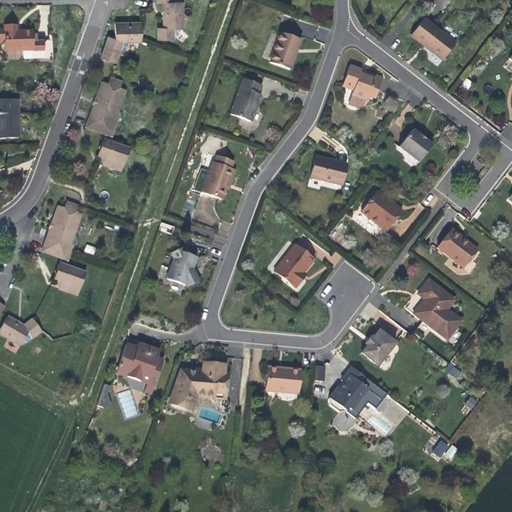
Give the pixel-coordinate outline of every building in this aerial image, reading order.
[(172,2),(163,2),(163,14),(164,27),(157,28),(158,40),(173,39),(173,38),(181,30),(181,28),(182,28),(182,1),(172,2)] [(442,61),(455,43),(423,19),(410,36),(425,47),(442,61)] [(114,23),(115,38),(122,42),(128,41),(141,41),(141,22),(129,23),(114,23)] [(32,50),(44,50),(44,40),(37,40),(32,40),(32,35),(32,31),(20,32),(16,32),(16,28),(4,28),(4,34),(5,44),(5,50),(22,50),(32,50)] [(280,33),(269,63),(289,70),(295,53),(293,53),(294,51),(295,49),(297,49),(300,40),(280,33)] [(120,49),(122,42),(115,38),(108,36),(101,59),(115,63),(120,49)] [(125,51),(128,41),(122,42),(120,49),(125,51)] [(32,50),(22,50),(23,59),(32,59),(32,50)] [(44,50),(32,50),(32,59),(44,59),(44,50)] [(342,86),(353,90),(359,75),(361,70),(349,65),(342,86)] [(362,76),(359,75),(353,90),(351,96),(364,100),(367,101),(369,96),(375,98),(378,90),(382,78),(367,72),(365,77),(362,76)] [(115,120),(118,112),(125,90),(120,89),(122,83),(110,79),(108,84),(102,82),(94,103),(88,120),(115,129),(117,121),(115,120)] [(242,79),(229,114),(251,122),(258,101),(261,95),(258,94),(261,86),(242,79)] [(364,100),(351,96),(348,104),(361,109),(364,100)] [(18,114),(17,99),(0,99),(0,138),(19,138),(18,117),(15,117),(15,114),(18,114)] [(86,127),(105,134),(112,137),(115,129),(88,120),(86,127)] [(419,163),(432,145),(422,138),(412,130),(398,147),(419,163)] [(110,142),(103,139),(97,157),(100,158),(109,161),(107,167),(121,172),(129,149),(110,142)] [(213,163),(230,169),(233,161),(216,156),(213,163)] [(341,185),(346,164),(334,161),(315,156),(310,178),(341,185)] [(100,158),(102,165),(107,167),(109,161),(100,158)] [(212,162),(201,193),(222,200),(226,187),(229,180),(231,181),(235,170),(230,169),(213,163),(212,162)] [(385,231),(400,213),(384,201),(386,199),(377,192),(375,194),(373,192),(364,205),(365,206),(361,212),(385,231)] [(384,201),(400,213),(401,211),(395,206),(386,199),(384,201)] [(71,244),(74,235),(81,214),(76,212),(78,207),(66,202),(64,208),(58,206),(51,224),(44,244),(70,253),(73,245),(71,244)] [(159,230),(171,235),(174,227),(162,222),(159,230)] [(193,224),(192,230),(208,233),(209,227),(193,224)] [(451,230),(437,248),(462,268),(477,250),(462,238),(451,230)] [(61,258),(59,263),(66,266),(70,253),(44,244),(42,251),(61,258)] [(94,254),(96,246),(86,245),(84,252),(94,254)] [(294,245),(274,271),(295,288),(303,277),(301,276),(304,272),(313,260),(294,245)] [(185,253),(182,247),(170,253),(173,259),(166,279),(186,286),(187,287),(199,282),(195,274),(193,274),(192,273),(192,271),(193,271),(192,269),(196,257),(194,257),(188,259),(185,253)] [(66,266),(59,263),(53,281),(56,282),(65,285),(63,291),(77,296),(85,272),(66,266)] [(461,321),(447,310),(454,300),(428,280),(417,294),(425,300),(423,304),(421,306),(419,305),(413,314),(446,340),(461,321)] [(56,282),(58,289),(63,291),(65,285),(56,282)] [(32,319),(23,326),(19,323),(7,316),(0,327),(0,334),(20,346),(23,342),(27,333),(31,339),(41,331),(32,319)] [(377,366),(395,343),(378,330),(372,338),(370,336),(367,340),(364,344),(366,346),(361,353),(377,366)] [(25,343),(31,339),(27,333),(23,342),(25,343)] [(126,344),(116,373),(127,377),(129,372),(148,379),(147,384),(154,386),(161,365),(153,362),(155,358),(157,359),(157,358),(160,351),(138,343),(137,348),(126,344)] [(180,370),(175,382),(179,383),(172,405),(184,409),(187,400),(190,401),(192,394),(197,396),(212,397),(212,398),(225,399),(227,374),(224,374),(225,365),(203,363),(202,370),(194,369),(194,371),(192,371),(180,370)] [(444,371),(457,379),(462,371),(449,363),(444,371)] [(322,381),(324,367),(315,366),(314,381),(322,381)] [(371,383),(351,367),(340,380),(342,382),(340,384),(342,385),(341,386),(340,387),(339,386),(337,387),(327,399),(328,405),(338,412),(344,412),(347,408),(357,416),(367,403),(372,397),(365,392),(371,383)] [(267,371),(265,390),(298,393),(300,371),(288,370),(288,373),(267,371)] [(129,372),(127,377),(147,384),(148,379),(129,372)] [(175,382),(168,403),(172,405),(179,383),(175,382)] [(393,400),(371,383),(365,392),(372,397),(367,403),(378,413),(383,412),(389,404),(384,401),(386,399),(390,402),(393,400)] [(106,405),(111,386),(103,384),(98,404),(106,405)] [(151,395),(154,386),(147,384),(144,392),(151,395)] [(118,393),(124,419),(137,416),(131,390),(118,393)] [(184,409),(191,412),(197,396),(192,394),(190,401),(187,400),(184,409)] [(470,396),(465,404),(472,409),(477,400),(470,396)] [(354,419),(357,416),(347,408),(344,412),(354,419)] [(438,440),(432,454),(442,458),(448,443),(438,440)] [(451,444),(442,456),(449,461),(458,450),(451,444)]
